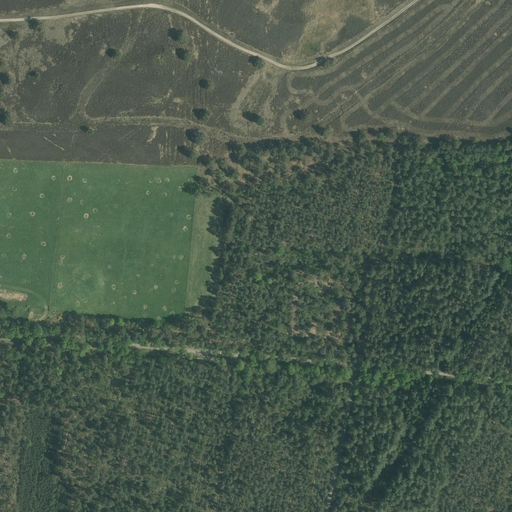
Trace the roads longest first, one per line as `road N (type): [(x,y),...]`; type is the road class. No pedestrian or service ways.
road 1 (track): [(416,0),(351,46),(306,66),(253,54),(157,6),(0,20)]
road 2 (track): [(355,366),(0,332)]
road 3 (track): [(355,366),(511,384)]
road 4 (track): [(355,366),(325,511)]
